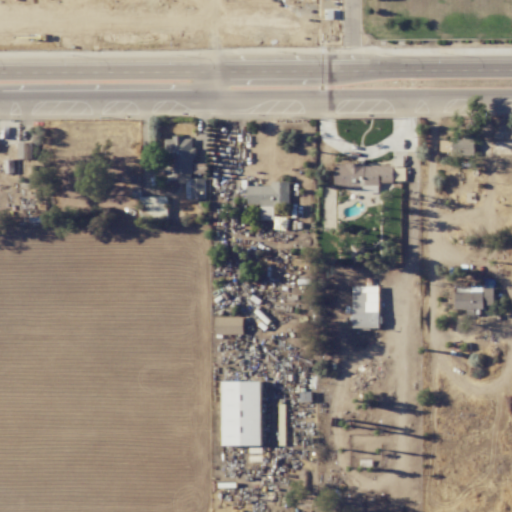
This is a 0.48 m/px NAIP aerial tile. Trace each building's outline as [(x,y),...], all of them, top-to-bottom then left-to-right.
[(205,199),(204,178),(194,178),(193,137),(165,138),(166,158),(175,158),(176,183),(186,183),(187,199),(205,199)] [(440,140),(440,154),(466,154),(466,140),(440,140)] [(18,159),(31,159),(31,142),(18,143),(18,159)] [(335,187),(369,187),(369,184),(393,184),(393,165),(335,165),(335,187)] [(290,182),(272,182),(272,186),(248,185),(248,204),(261,204),(261,220),(274,220),(275,206),(289,206),(290,182)] [(351,260),(364,260),(365,245),(352,244),(351,260)] [(354,328),(379,328),(379,286),(353,286),(354,328)] [(494,287),(456,288),(456,309),(466,309),(466,315),(482,314),(482,305),(494,305),(494,287)] [(243,317),(215,317),(215,334),(243,334),(243,317)] [(262,381),(222,382),(223,446),(262,445),(262,381)]
